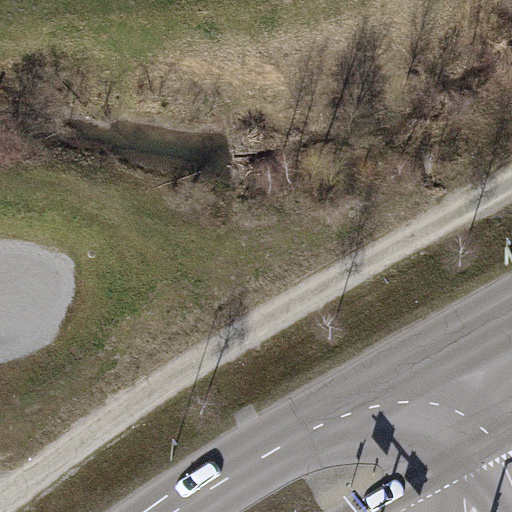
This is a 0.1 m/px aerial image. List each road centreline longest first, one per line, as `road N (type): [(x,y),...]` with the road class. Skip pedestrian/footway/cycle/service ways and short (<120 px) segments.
road 1 (track): [(4,511),(288,315),(511,188)]
road 2 (secondary): [(448,366),(248,466),(177,511)]
road 3 (track): [(0,15),(175,0)]
road 4 (secondary): [(391,511),(494,447)]
